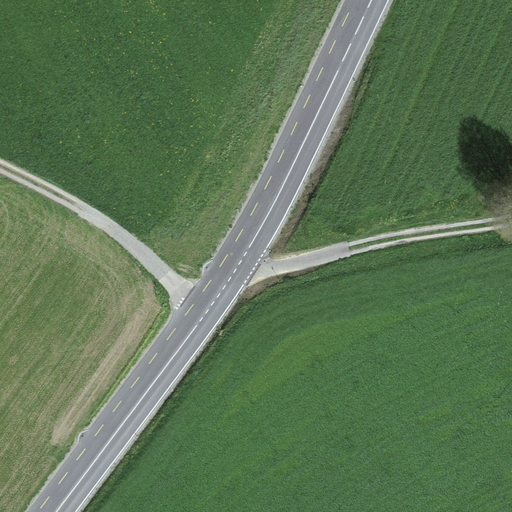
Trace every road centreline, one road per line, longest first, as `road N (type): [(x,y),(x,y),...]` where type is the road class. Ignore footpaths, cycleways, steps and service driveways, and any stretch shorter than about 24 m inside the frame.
road 1 (secondary): [(56,511),(239,263),(371,0)]
road 2 (track): [(511,219),(290,264),(239,263)]
